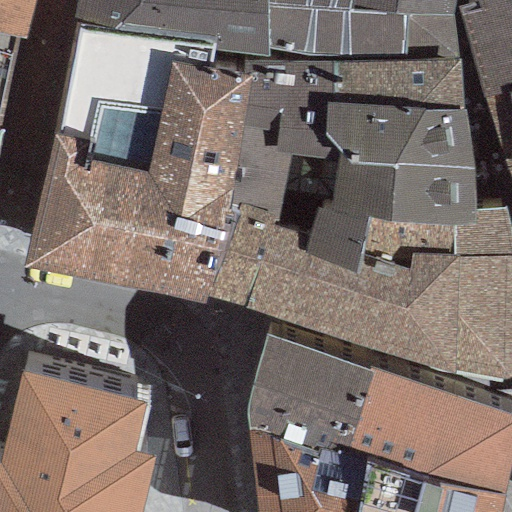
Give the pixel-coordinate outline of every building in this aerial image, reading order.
[(0,0),(0,33),(25,40),(33,0),(0,0)] [(75,0),(70,25),(74,24),(214,45),(213,51),(266,57),(266,0),(75,0)] [(452,15),(454,0),(266,0),(266,57),(266,63),(331,63),(458,62),(452,15)] [(511,0),(475,0),(476,3),(458,9),(482,94),(511,82),(511,0)] [(74,24),(20,268),(204,304),(207,296),(242,211),(228,210),(247,78),(242,77),(209,70),(213,51),(214,45),(74,24)] [(0,143),(3,131),(0,131),(0,99),(9,58),(0,54),(0,143)] [(458,62),(331,63),(331,104),(465,111),(458,62)] [(266,63),(244,63),(242,77),(247,78),(228,210),(242,211),(243,206),(271,213),(270,224),(310,234),(303,252),(354,274),(368,220),(474,223),(473,210),(465,111),(331,104),(331,63),(266,63)] [(507,170),(511,169),(511,90),(484,100),(507,170)] [(242,211),(207,296),(455,375),(453,369),(511,381),(511,238),(504,208),(473,210),(474,223),(368,220),(354,274),(303,252),(310,234),(270,224),(271,213),(243,206),(242,211)] [(345,455),(372,371),(265,335),(245,396),(247,431),(345,455)] [(511,450),(511,418),(372,371),(345,455),(503,496),(511,450)] [(0,465),(0,511),(141,511),(155,457),(135,452),(147,404),(23,374),(0,466),(0,465)] [(499,511),(503,496),(345,455),(247,431),(257,511),(499,511)]
